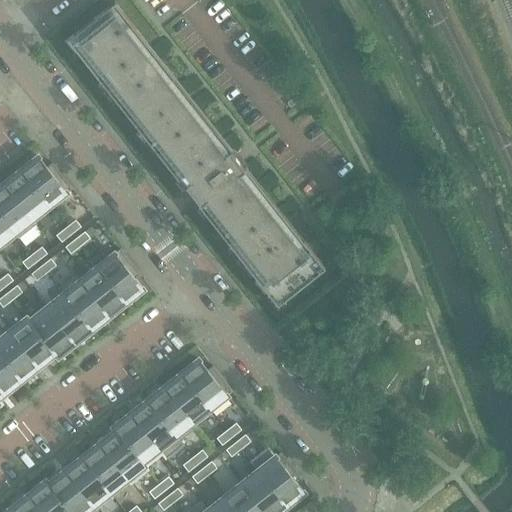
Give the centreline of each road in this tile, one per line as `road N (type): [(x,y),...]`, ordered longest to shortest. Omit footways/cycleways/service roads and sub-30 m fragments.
road 1 (residential): [(206,294),(348,475),(347,511)]
road 2 (residential): [(43,89),(206,294)]
road 3 (residential): [(206,294),(0,454)]
